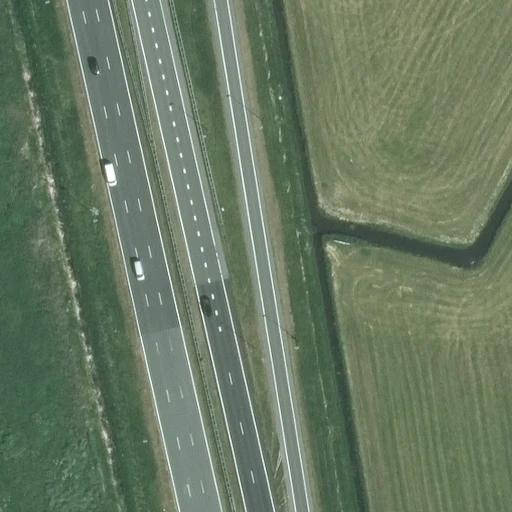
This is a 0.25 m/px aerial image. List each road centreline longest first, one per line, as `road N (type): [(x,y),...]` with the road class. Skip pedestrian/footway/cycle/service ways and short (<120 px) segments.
road 1 (trunk): [(85,0),(200,511)]
road 2 (trunk): [(259,511),(145,0)]
road 3 (trunk): [(301,511),(219,0)]
